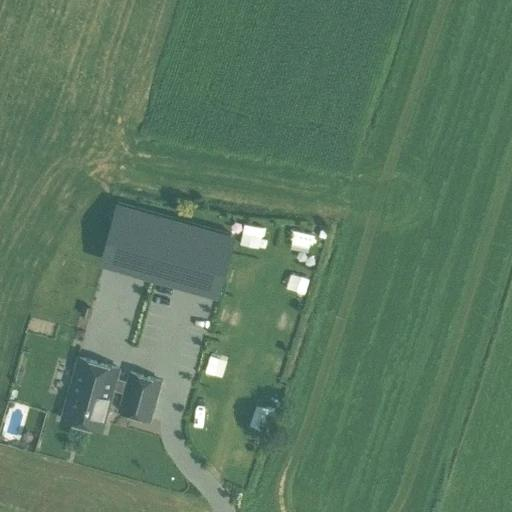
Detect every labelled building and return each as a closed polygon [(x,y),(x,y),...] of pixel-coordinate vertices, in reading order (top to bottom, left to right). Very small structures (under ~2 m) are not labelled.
[(118,250),(185,262),(192,223),(128,212),(127,220),(100,216),(93,255),(71,251),(60,315),(105,323),(118,250)] [(218,231),(204,280),(223,285),(237,236),(218,231)] [(39,246),(28,305),(50,309),(61,250),(39,246)] [(241,294),(220,290),(217,307),(237,311),(241,294)] [(123,295),(123,330),(152,330),(152,295),(123,295)] [(178,329),(173,347),(195,352),(199,334),(178,329)] [(102,428),(119,369),(77,357),(61,417),(102,428)] [(153,420),(164,380),(132,371),(122,411),(153,420)] [(299,441),(305,422),(283,416),(278,434),(299,441)]
